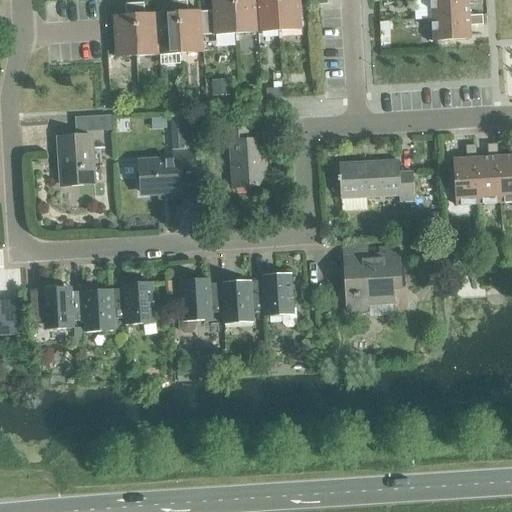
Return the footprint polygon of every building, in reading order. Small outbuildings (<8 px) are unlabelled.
[(211,0),(212,12),(200,13),(201,36),(236,34),(233,0),(211,0)] [(233,0),(236,34),(257,33),(255,0),(233,0)] [(255,0),(257,33),(279,31),(276,0),(255,0)] [(276,0),(279,31),(301,30),(299,0),(276,0)] [(429,0),(431,20),(469,17),(469,16),(468,5),(481,4),(480,0),(429,0)] [(186,1),(177,2),(180,54),(202,53),(201,36),(200,13),(187,13),(186,1)] [(168,14),(156,15),(158,56),(180,54),(177,2),(167,2),(168,14)] [(137,57),(133,4),(124,5),(125,17),(112,18),(115,58),(137,57)] [(143,4),(133,4),(137,57),(158,56),(156,15),(144,16),(143,4)] [(469,17),(431,20),(432,42),(470,39),(469,26),(482,26),(481,15),(469,16),(469,17)] [(229,80),(210,81),(211,97),(230,96),(229,80)] [(252,86),(241,87),(241,96),(252,95),(252,86)] [(281,89),(261,90),(262,99),(282,98),(281,89)] [(190,111),(169,113),(172,154),(192,152),(190,111)] [(109,117),(96,118),(96,131),(109,130),(109,117)] [(225,129),(226,143),(230,142),(233,188),(264,186),(263,165),(262,165),(261,157),(263,157),(262,140),(250,141),(249,128),(225,129)] [(57,139),(60,186),(94,184),(91,137),(57,139)] [(478,205),(499,204),(497,161),(497,157),(496,144),(486,145),(487,157),(475,158),(476,163),(475,163),(478,205)] [(455,207),(478,205),(475,163),(476,163),(475,158),(475,146),(464,146),(465,159),(453,160),(455,207)] [(139,163),(141,194),(181,192),(180,181),(194,180),(192,152),(172,154),(172,161),(139,163)] [(499,204),(511,203),(511,155),(497,157),(497,161),(499,204)] [(338,164),(339,177),(337,177),(337,182),(339,182),(340,200),(398,197),(399,203),(413,202),(412,173),(398,174),(398,161),(338,164)] [(437,213),(423,215),(424,223),(438,222),(437,213)] [(442,247),(422,248),(423,264),(428,264),(429,275),(443,274),(442,247)] [(344,258),(347,312),(365,311),(365,304),(392,303),(391,283),(399,283),(397,249),(380,250),(380,256),(344,258)] [(275,280),(250,281),(252,311),(263,311),(263,318),(281,317),(281,309),(293,309),(291,274),(275,275),(275,280)] [(495,274),(495,284),(505,284),(505,274),(495,274)] [(211,314),(222,313),(223,313),(221,283),(195,285),(195,280),(179,281),(181,316),(193,315),(194,322),(212,321),(211,314)] [(223,313),(222,313),(223,325),(253,323),(252,311),(250,281),(221,283),(223,313)] [(137,288),(111,290),(113,320),(114,320),(125,319),(125,326),(143,325),(143,318),(154,317),(152,283),(137,283),(137,288)] [(73,322),(84,322),(84,321),(82,292),(57,293),(57,288),(41,289),(43,319),(43,324),(55,323),(55,330),(73,329),(73,322)] [(41,289),(27,290),(29,320),(43,319),(41,289)] [(84,321),(84,322),(85,333),(114,332),(114,320),(113,320),(111,290),(82,292),(84,321)] [(16,305),(0,306),(0,335),(18,334),(16,305)] [(264,349),(254,350),(254,361),(264,361),(264,349)] [(6,360),(1,370),(11,375),(16,365),(6,360)] [(187,373),(176,374),(177,382),(187,382),(187,373)]
